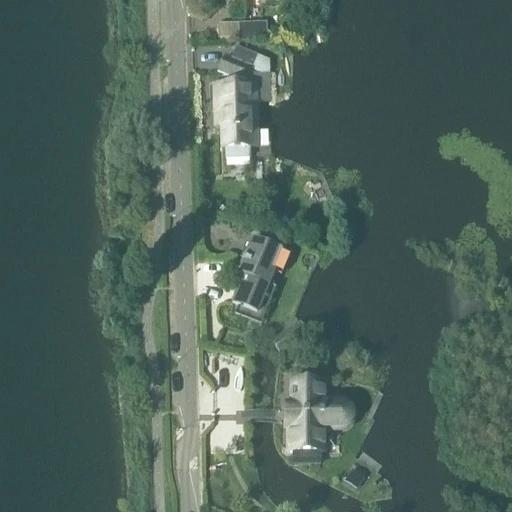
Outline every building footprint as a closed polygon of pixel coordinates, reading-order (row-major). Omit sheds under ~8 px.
[(239,44),(267,43),(267,24),(238,25),(217,26),(218,41),(239,40),(239,44)] [(267,64),(233,50),(228,62),(223,60),(217,75),(232,81),(232,106),(215,106),(215,116),(220,116),(221,151),(222,163),(248,162),(247,151),(247,134),(253,134),(252,105),(268,105),(267,64)] [(265,288),(278,255),(256,246),(248,265),(242,263),(236,277),(243,279),(232,307),(254,316),(261,299),(265,288)] [(321,386),(294,386),(294,406),(286,406),(286,430),(290,430),(290,454),(322,454),(322,430),(340,430),(344,429),(348,427),(351,423),(352,418),(351,414),(348,410),(344,407),(340,406),(321,406),(321,386)] [(351,477),(346,484),(356,491),(361,484),(351,477)]
